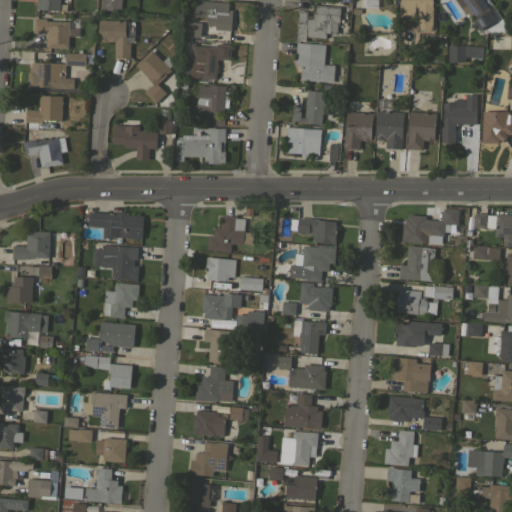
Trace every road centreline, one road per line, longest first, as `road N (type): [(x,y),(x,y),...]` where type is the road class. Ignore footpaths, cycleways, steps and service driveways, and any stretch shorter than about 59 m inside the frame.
road 1 (tertiary): [(511,188),(101,183),(0,205)]
road 2 (residential): [(156,511),(186,185)]
road 3 (residential): [(348,511),(375,188)]
road 4 (residential): [(255,185),(271,0)]
